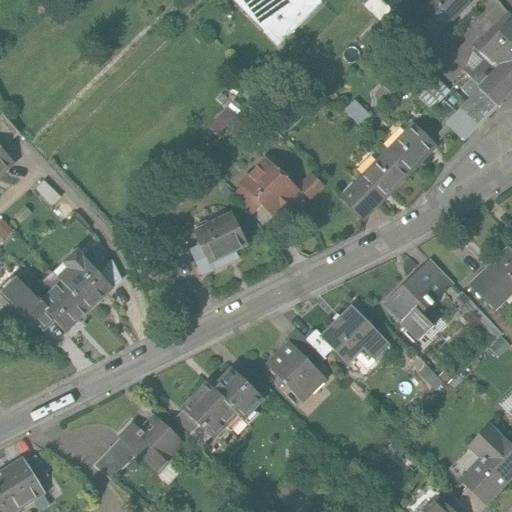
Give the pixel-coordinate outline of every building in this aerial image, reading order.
[(267,31),(281,45),(322,4),(317,0),(298,0),(296,2),(294,0),(245,0),(272,26),(267,31)] [(380,0),(391,11),(401,0),(380,0)] [(444,27),(467,3),(464,0),(433,0),(425,9),(444,27)] [(480,91),(497,107),(511,91),(511,22),(485,51),(503,68),(480,91)] [(334,28),(325,37),(335,48),(345,39),(334,28)] [(360,43),(369,52),(384,36),(375,28),(360,43)] [(382,87),(392,97),(404,85),(413,75),(403,65),(382,87)] [(413,75),(404,85),(431,112),(450,93),(422,66),(413,75)] [(446,126),(463,142),(497,107),(480,91),(470,81),(456,94),(467,105),(446,126)] [(0,152),(1,153),(20,136),(3,116),(0,118),(0,152)] [(385,153),(408,175),(435,148),(412,125),(385,153)] [(0,177),(12,166),(1,153),(0,152),(0,177)] [(341,198),(364,220),(408,175),(385,153),(341,198)] [(276,216),(297,194),(265,163),(244,185),(264,205),(276,216)] [(295,177),(309,191),(321,178),(307,165),(295,177)] [(44,182),(35,191),(52,207),(61,199),(44,182)] [(253,216),(264,205),(244,185),(236,194),(253,216)] [(192,254),(199,270),(245,248),(231,218),(196,235),(203,249),(192,254)] [(470,288),(494,313),(511,295),(511,254),(508,251),(470,288)] [(63,283),(88,311),(112,289),(100,276),(78,253),(55,275),(63,283)] [(158,258),(139,266),(143,275),(162,266),(158,258)] [(100,276),(112,289),(122,280),(113,263),(100,276)] [(422,274),(442,294),(451,285),(431,265),(422,274)] [(421,272),(385,307),(418,341),(432,327),(420,315),(428,307),(433,312),(436,310),(431,304),(442,294),(422,274),(421,272)] [(3,296),(34,330),(39,326),(44,332),(54,322),(64,333),(88,311),(63,283),(40,304),(19,281),(3,296)] [(374,363),(390,347),(351,308),(321,337),(320,338),(332,351),(347,367),(363,351),(374,363)] [(290,345),(314,370),(324,360),(323,360),(306,342),(295,330),(284,341),(289,347),(290,345)] [(306,342),(323,360),(332,351),(320,338),(321,337),(316,332),(306,342)] [(301,403),(324,380),(314,370),(290,345),(289,347),(267,368),(301,403)] [(198,427),(213,442),(237,416),(243,422),(263,401),(247,385),(233,371),(214,391),(208,385),(183,413),(198,427)] [(247,385),(263,401),(271,392),(255,377),(247,385)] [(198,427),(183,413),(174,421),(189,436),(198,427)] [(138,456),(158,475),(185,447),(155,418),(139,435),(131,428),(121,439),(138,456)] [(486,504),(511,476),(511,451),(489,429),(470,449),(483,461),(462,483),(469,490),(485,505),(486,504)] [(111,483),(138,456),(121,439),(94,467),(111,483)] [(25,465),(38,485),(48,478),(35,458),(25,465)] [(22,460),(0,474),(0,499),(8,511),(18,511),(45,495),(38,485),(25,465),(22,460)] [(485,505),(469,490),(457,502),(467,511),(481,511),(488,506),(486,504),(485,505)] [(450,511),(467,511),(457,502),(446,491),(437,500),(450,511)] [(0,511),(8,511),(0,499),(0,511)] [(450,511),(437,500),(426,511),(421,507),(415,511),(450,511)]
